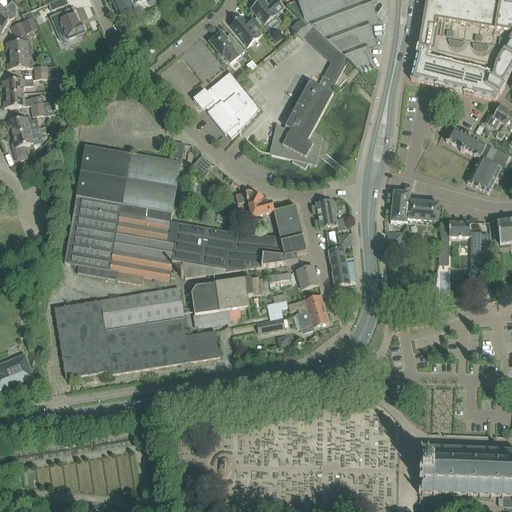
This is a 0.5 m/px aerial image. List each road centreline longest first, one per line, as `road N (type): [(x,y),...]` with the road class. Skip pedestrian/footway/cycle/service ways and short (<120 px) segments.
road 1 (secondary): [(5,426),(306,378),(336,365),(355,347),(370,310),(372,182)]
road 2 (residential): [(141,75),(191,131),(247,176),(303,196)]
road 3 (secondary): [(372,182),(402,29)]
road 4 (residential): [(511,206),(372,182)]
road 5 (residential): [(337,317),(303,196)]
